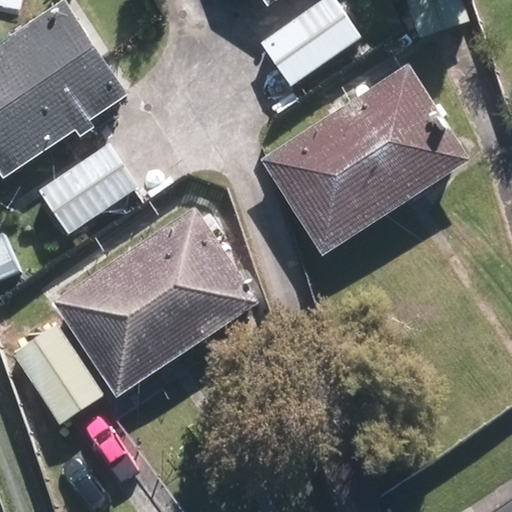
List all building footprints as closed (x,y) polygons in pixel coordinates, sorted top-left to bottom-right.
[(465,0),(419,0),(432,38),(473,25),(465,0)] [(349,5),(275,56),(295,85),(369,34),(349,5)] [(89,27),(0,82),(0,161),(10,178),(135,100),(89,27)] [(422,77),(285,164),(337,244),(474,157),(422,77)] [(110,152),(49,194),(76,234),(138,193),(110,152)] [(204,220),(82,305),(138,385),(260,301),(204,220)] [(69,324),(27,353),(72,417),(113,389),(69,324)]
